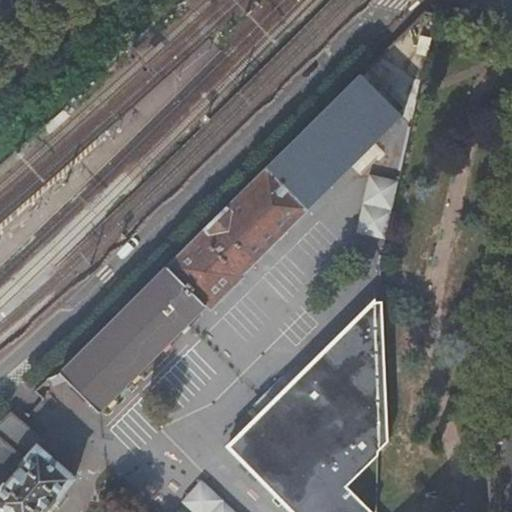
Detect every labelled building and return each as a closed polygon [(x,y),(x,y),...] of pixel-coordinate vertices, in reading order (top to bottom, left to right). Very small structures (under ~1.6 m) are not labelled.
[(429,56),(433,36),(420,33),(416,54),(429,56)] [(135,301),(57,372),(97,413),(207,306),(211,311),(244,279),(242,277),(402,118),(361,77),(135,301)] [(356,233),(383,237),(393,178),(366,174),(356,233)] [(380,452),(389,442),(270,331),(251,351),(250,351),(226,377),(253,402),(347,488),(348,486),(380,452)] [(347,488),(253,402),(226,430),(313,511),(324,511),(328,508),(347,488)] [(0,511),(47,511),(75,481),(36,448),(0,489),(0,511)] [(236,511),(202,478),(181,499),(193,511),(236,511)] [(357,511),(366,503),(348,486),(347,488),(328,508),(332,511),(357,511)]
